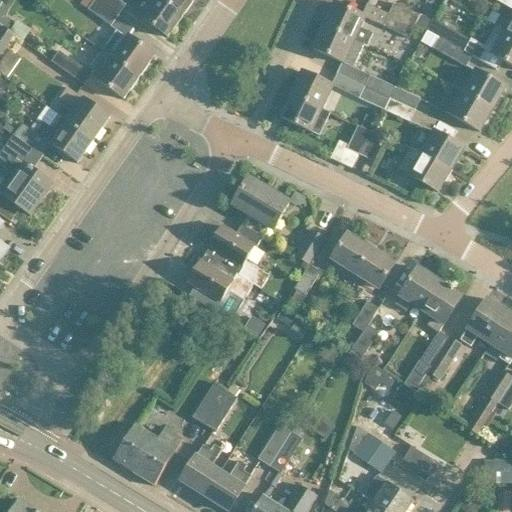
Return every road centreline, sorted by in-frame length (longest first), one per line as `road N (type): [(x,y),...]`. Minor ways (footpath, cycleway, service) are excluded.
road 1 (residential): [(64,364),(87,363),(235,138)]
road 2 (residential): [(160,96),(6,311),(7,328)]
road 3 (residential): [(440,234),(245,143)]
road 4 (residential): [(245,143),(316,0)]
road 5 (secondary): [(143,511),(25,442)]
